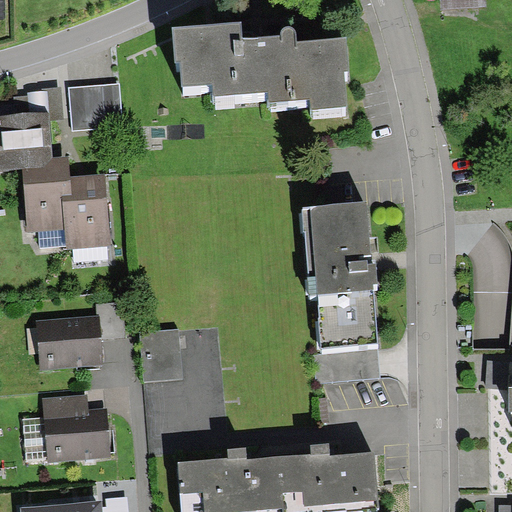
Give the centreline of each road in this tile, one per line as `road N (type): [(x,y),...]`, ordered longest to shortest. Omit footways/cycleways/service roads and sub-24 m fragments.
road 1 (residential): [(388,0),(428,194),(434,511)]
road 2 (residential): [(160,0),(0,63)]
